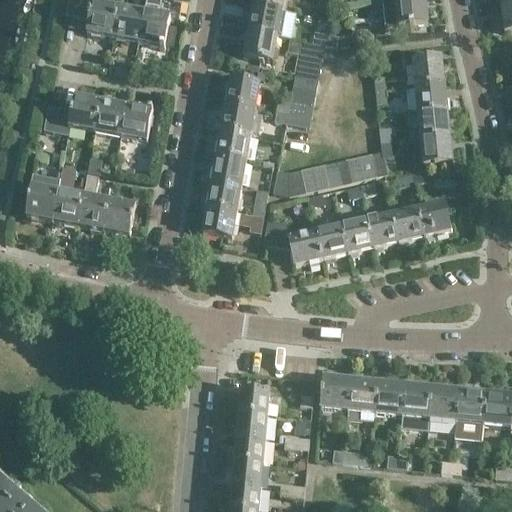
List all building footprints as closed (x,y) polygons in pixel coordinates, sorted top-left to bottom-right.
[(68,0),(65,18),(66,19),(77,21),(81,0),(68,0)] [(81,0),(77,21),(89,23),(86,37),(112,42),(118,11),(92,6),(93,0),(81,0)] [(284,0),(254,0),(252,11),(281,16),(284,0)] [(330,0),(319,0),(318,10),(329,11),(330,0)] [(511,0),(500,0),(502,10),(511,9),(511,0)] [(424,1),(382,5),(385,31),(427,27),(424,1)] [(511,9),(502,10),(504,36),(511,35),(511,9)] [(118,11),(112,42),(139,47),(144,16),(118,11)] [(248,11),(247,18),(250,19),(247,35),(247,36),(276,41),(291,44),(296,19),(281,16),(252,11),(248,11)] [(144,16),(139,47),(165,52),(166,48),(168,48),(170,39),(167,39),(171,20),(144,16)] [(241,44),(246,44),(242,61),(272,67),(276,41),(247,36),(247,37),(243,37),(241,44)] [(315,36),(313,48),(313,49),(323,51),(323,50),(326,39),(315,36)] [(326,39),(323,50),(336,53),(338,41),(326,39)] [(288,56),(298,58),(300,46),(290,44),(288,56)] [(300,46),(298,58),(321,62),(323,51),(313,49),(313,48),(300,46)] [(298,58),(295,70),(319,74),(321,62),(298,58)] [(411,65),(413,91),(444,88),(441,62),(411,65)] [(295,70),(293,82),(316,86),(319,74),(295,70)] [(384,81),(374,82),(378,110),(387,108),(384,81)] [(293,82),(291,93),(314,97),(316,86),(293,82)] [(228,93),(225,110),(254,115),(259,89),(230,83),(230,85),(225,85),(224,92),(228,93)] [(444,88),(413,91),(416,117),(446,114),(444,88)] [(291,93),(289,104),(312,109),(314,97),(291,93)] [(60,113),(55,136),(67,138),(68,132),(95,137),(101,106),(74,100),(71,115),(60,113)] [(279,102),(277,115),(287,116),(289,104),(279,102)] [(289,104),(287,116),(310,120),(312,109),(289,104)] [(101,106),(95,137),(121,142),(127,111),(101,106)] [(60,113),(48,110),(43,134),(55,136),(60,113)] [(223,119),(220,135),(249,141),(254,115),(225,110),(225,111),(220,111),(219,118),(223,119)] [(127,111),(121,142),(147,147),(150,131),(152,131),(154,121),(152,121),(153,116),(127,111)] [(416,117),(407,118),(408,129),(417,128),(418,143),(449,140),(446,114),(416,117)] [(287,116),(277,115),(275,127),(284,129),(287,116)] [(287,116),(284,129),(307,133),(310,120),(287,116)] [(390,133),(380,134),(381,146),(391,145),(390,133)] [(215,137),(214,144),(219,144),(216,161),(245,166),(249,141),(220,135),(220,137),(215,137)] [(449,140),(418,143),(421,169),(452,166),(449,140)] [(391,145),(381,146),(383,161),(393,160),(391,145)] [(380,155),(369,157),(375,181),(386,178),(380,155)] [(369,157),(358,160),(362,184),(375,181),(369,157)] [(358,160),(346,163),(352,186),(362,184),(358,160)] [(212,162),(211,169),(214,170),(211,186),(240,192),(245,166),(216,161),(215,162),(212,162)] [(102,165),(90,163),(88,177),(99,179),(100,178),(102,165)] [(346,163),(335,166),(340,189),(352,186),(346,163)] [(273,167),(263,165),(262,172),(272,174),(273,167)] [(335,166),(323,169),(328,192),(340,189),(335,166)] [(323,169),(311,172),(315,195),(328,192),(323,169)] [(311,172),(299,174),(304,197),(315,195),(311,172)] [(299,174),(288,177),(289,201),(304,197),(299,174)] [(288,177),(277,175),(273,198),(289,201),(288,177)] [(424,176),(409,180),(411,190),(427,187),(424,176)] [(33,179),(25,221),(51,226),(57,195),(59,184),(33,179)] [(397,182),(399,192),(411,190),(409,180),(397,182)] [(83,200),(77,231),(103,236),(109,205),(96,202),(99,183),(88,181),(84,200),(83,200)] [(269,187),(259,185),(258,194),(268,195),(269,187)] [(208,187),(206,195),(209,195),(206,212),(235,217),(240,192),(211,186),(208,187)] [(374,187),(358,191),(360,201),(376,197),(374,187)] [(358,191),(346,193),(349,204),(360,201),(358,191)] [(57,195),(51,226),(77,231),(83,200),(57,195)] [(323,199),(307,203),(309,213),(325,209),(323,199)] [(109,205),(103,236),(129,241),(135,210),(109,205)] [(256,207),(254,221),(264,222),(266,209),(256,207)] [(443,207),(416,213),(423,242),(425,241),(427,246),(434,244),(433,240),(449,236),(443,207)] [(203,213),(202,220),(205,221),(201,238),(231,244),(235,217),(206,212),(206,213),(203,213)] [(416,213),(391,219),(397,248),(400,247),(401,251),(408,250),(407,245),(423,242),(416,213)] [(367,224),(365,225),(371,253),(375,253),(376,257),(383,255),(382,251),(397,248),(391,219),(376,222),(374,215),(365,217),(367,224)] [(264,222),(254,221),(251,234),(261,236),(264,222)] [(268,225),(264,250),(290,255),(294,271),(308,267),(309,271),(318,269),(317,265),(320,265),(314,236),(293,241),(291,229),(268,225)] [(365,225),(339,230),(346,259),(349,258),(351,262),(358,261),(357,257),(371,253),(365,225)] [(339,230),(314,236),(320,265),(324,264),(325,268),(332,267),(331,262),(346,259),(339,230)] [(324,380),(320,414),(321,414),(347,416),(350,383),(324,380)] [(350,383),(347,416),(349,417),(348,424),(362,425),(363,418),(374,419),(377,386),(350,383)] [(377,386),(374,419),(401,422),(404,389),(377,386)] [(401,422),(400,432),(427,435),(428,425),(431,391),(404,389),(401,422)] [(431,391),(428,425),(455,427),(459,394),(431,391)] [(459,394),(455,427),(482,430),(486,397),(459,394)] [(240,395),(238,419),(266,422),(269,397),(240,395)] [(511,399),(486,397),(482,430),(509,433),(511,406),(511,399)] [(302,400),(301,412),(313,413),(314,401),(302,400)] [(238,419),(236,443),(264,445),(266,422),(238,419)] [(306,426),(296,425),(294,438),(305,439),(306,426)] [(298,443),(286,442),(285,453),(297,454),(298,443)] [(236,443),(234,466),(262,469),(263,456),(273,457),(274,446),(264,445),(236,443)] [(310,443),(298,443),(297,454),(309,455),(310,443)] [(334,455),(333,467),(342,468),(343,456),(334,455)] [(343,456),(342,468),(371,471),(372,459),(343,456)] [(399,461),(388,460),(387,473),(397,474),(399,461)] [(409,462),(399,461),(397,474),(408,475),(409,462)] [(234,466),(231,490),(260,493),(262,469),(234,466)] [(452,479),(453,467),(443,466),(441,478),(452,479)] [(462,480),(463,468),(453,467),(452,479),(462,480)] [(507,473),(496,472),(495,484),(505,485),(507,473)] [(0,485),(0,511),(30,511),(21,504),(24,501),(19,496),(16,500),(0,485)] [(293,490),(281,489),(280,501),(292,502),(293,490)] [(231,490),(229,511),(258,511),(260,493),(231,490)] [(306,491),(293,490),(292,502),(304,503),(306,491)]
